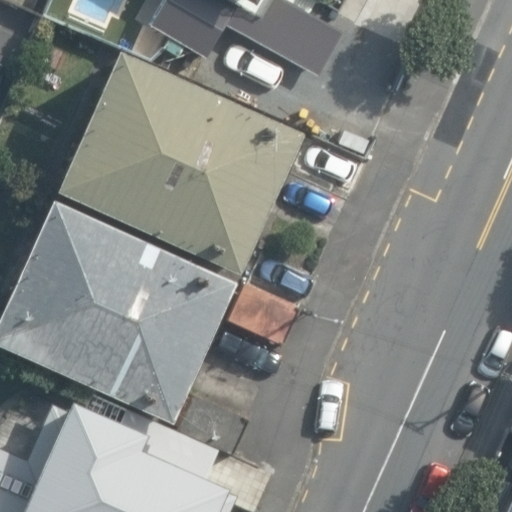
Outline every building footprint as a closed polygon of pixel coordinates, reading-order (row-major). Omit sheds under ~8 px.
[(117,0),(156,21),(165,0),(117,0)] [(293,118),(109,45),(52,189),(236,262),(293,118)] [(365,158),(313,134),(297,169),(349,193),(365,158)] [(232,285),(44,202),(0,300),(0,342),(173,418),(232,285)] [(300,307),(252,284),(231,327),(279,350),(300,307)] [(251,422),(194,394),(178,428),(235,455),(251,422)] [(52,402),(40,432),(0,416),(0,511),(217,511),(233,474),(52,402)] [(511,511),(511,454),(486,511),(511,511)]
